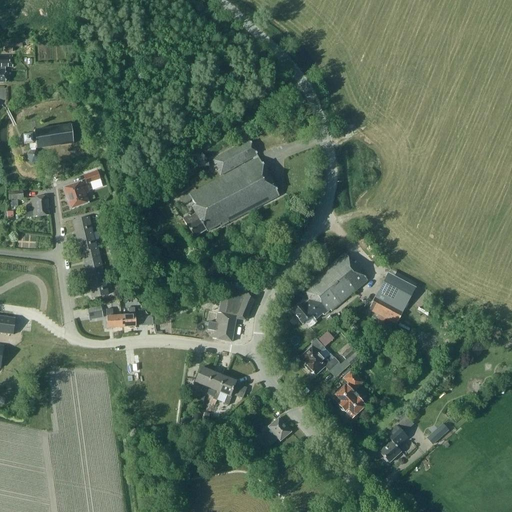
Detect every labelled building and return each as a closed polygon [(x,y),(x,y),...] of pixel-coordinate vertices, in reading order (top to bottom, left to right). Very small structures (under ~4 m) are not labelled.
[(23,42),(5,42),(5,53),(13,53),(13,47),(23,47),(23,42)] [(0,82),(6,83),(6,67),(13,67),(13,56),(0,56),(0,82)] [(74,144),(72,126),(34,131),(34,135),(32,135),(32,136),(23,137),(24,145),(30,145),(30,149),(31,149),(31,151),(28,155),(28,160),(32,163),(37,163),(40,159),(40,154),(36,150),(36,149),(74,144)] [(280,196),(249,140),(212,160),(222,177),(189,195),(196,206),(192,208),(196,214),(191,217),(190,215),(183,219),(184,221),(194,238),(206,231),(207,232),(220,225),(221,227),(280,196)] [(100,181),(97,172),(84,176),(86,181),(82,182),(81,182),(63,188),(71,210),(89,204),(86,194),(90,193),(87,185),(100,181)] [(33,218),(49,216),(47,197),(31,199),(32,209),(33,217),(33,218)] [(32,209),(25,210),(26,218),(33,217),(32,209)] [(77,237),(93,234),(89,218),(73,222),(77,237)] [(96,249),(93,234),(77,237),(80,253),(82,252),(96,249)] [(86,268),(102,264),(98,248),(96,249),(82,252),(86,268)] [(368,281),(345,254),(300,291),(309,301),(301,308),(300,306),(292,313),(303,325),(312,317),(315,321),(322,315),(324,316),(330,310),(332,312),(368,281)] [(105,279),(102,264),(86,268),(89,283),(105,279)] [(93,299),(109,295),(105,279),(89,283),(93,299)] [(248,293),(234,287),(233,296),(229,295),(226,315),(218,313),(216,324),(209,322),(207,330),(214,332),(213,339),(232,342),(236,319),(246,321),(255,299),(251,295),(248,293)] [(379,292),(369,310),(378,315),(386,319),(397,325),(403,313),(385,304),(389,297),(379,292)] [(88,308),(89,315),(103,312),(101,306),(88,308)] [(121,316),(122,328),(136,327),(135,316),(135,308),(129,309),(129,316),(121,316)] [(122,328),(121,316),(113,317),(113,310),(107,310),(107,317),(108,329),(122,328)] [(378,315),(377,318),(382,321),(381,322),(383,324),(386,319),(378,315)] [(14,332),(15,320),(16,319),(0,316),(0,333),(13,335),(14,332)] [(329,356),(321,364),(321,363),(324,360),(319,355),(325,349),(317,340),(312,345),(312,348),(302,357),(305,361),(303,363),(315,376),(325,367),(329,372),(339,363),(334,358),(333,360),(329,356)] [(371,350),(378,357),(388,347),(380,340),(371,350)] [(342,356),(352,367),(362,358),(352,347),(342,356)] [(138,378),(180,378),(180,361),(138,361),(138,378)] [(207,388),(213,373),(201,368),(195,383),(205,387),(201,395),(205,397),(209,388),(207,388)] [(354,393),(353,394),(352,392),(362,383),(352,372),(344,379),(348,384),(333,398),(339,405),(338,406),(339,406),(339,408),(342,412),(344,412),(345,413),(346,412),(352,419),(366,407),(358,399),(359,398),(354,393)] [(219,392),(225,377),(213,373),(207,388),(209,388),(216,391),(213,399),(217,401),(220,393),(219,392)] [(231,397),(236,382),(225,377),(219,392),(220,393),(227,396),(224,404),(228,406),(232,397),(231,397)] [(149,387),(167,386),(167,382),(179,381),(179,378),(149,379),(149,387)] [(247,388),(239,385),(235,396),(243,399),(247,388)] [(398,424),(406,432),(414,424),(407,418),(409,416),(405,412),(397,419),(400,422),(398,424)] [(291,433),(279,419),(268,428),(271,431),(264,436),(272,445),(278,440),(280,442),(291,433)] [(442,437),(449,431),(443,424),(427,439),(433,446),(442,437)] [(408,438),(397,426),(386,436),(392,442),(379,453),(385,459),(384,460),(387,463),(388,462),(389,464),(401,452),(397,448),(400,446),(408,438)]
